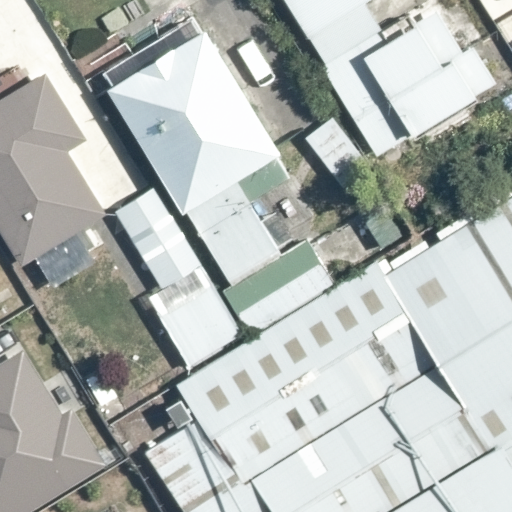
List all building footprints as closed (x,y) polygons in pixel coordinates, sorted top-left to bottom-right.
[(286,0),(376,155),(501,83),(453,0),(431,0),(384,28),(367,0),(286,0)] [(250,198),(295,172),(201,16),(104,75),(187,213),(228,280),(280,249),(250,198)] [(88,142),(45,69),(0,96),(0,226),(22,263),(108,211),(72,151),(88,142)] [(369,163),(333,113),(304,134),(340,184),(369,163)] [(206,263),(157,182),(112,209),(161,290),(206,263)] [(402,259),(178,391),(250,511),(511,511),(511,210),(409,271),(402,259)] [(226,293),(251,333),(335,282),(310,241),(226,293)] [(242,331),(210,276),(157,308),(188,362),(242,331)] [(0,361),(0,511),(26,511),(97,469),(108,462),(72,403),(60,411),(21,348),(0,361)]
